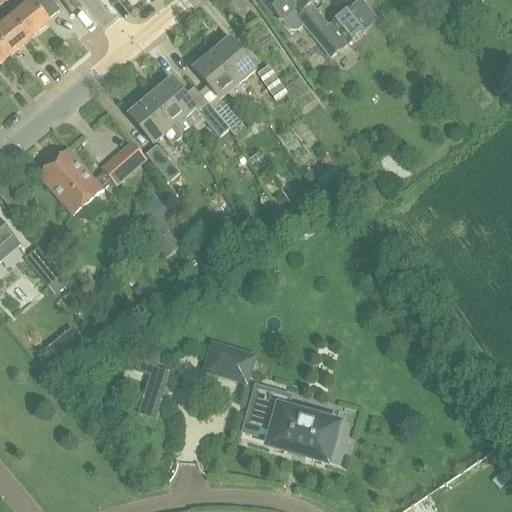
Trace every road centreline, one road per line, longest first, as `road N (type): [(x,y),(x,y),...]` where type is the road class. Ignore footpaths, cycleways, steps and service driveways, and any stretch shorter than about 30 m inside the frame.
road 1 (residential): [(121,511),(200,497),(282,501),(309,511)]
road 2 (unclassified): [(129,47),(0,156)]
